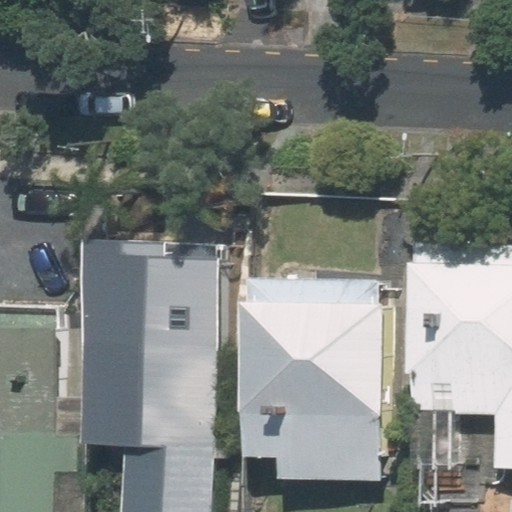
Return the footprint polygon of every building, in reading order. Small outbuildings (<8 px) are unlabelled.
[(511,234),(444,232),(444,255),(439,255),(435,363),(441,363),(439,408),(446,408),(444,452),(477,454),(479,407),(511,408),(511,234)] [(308,469),(400,476),(414,295),(403,294),(404,275),(285,266),(283,291),(276,289),(278,449),(310,452),(308,469)] [(196,282),(195,303),(218,304),(220,284),(196,282)] [(219,511),(223,441),(228,311),(180,308),(180,324),(169,324),(169,333),(103,330),(98,435),(139,438),(134,511),(219,511)] [(0,315),(0,511),(66,511),(68,466),(83,468),(85,431),(70,431),(74,318),(0,315)]
